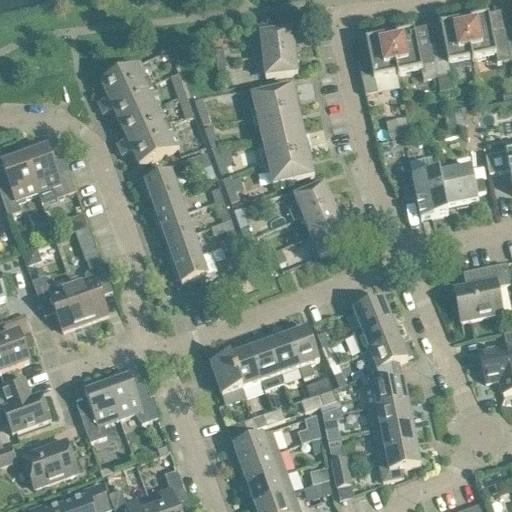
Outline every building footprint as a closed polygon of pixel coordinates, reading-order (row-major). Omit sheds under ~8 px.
[(465,21),(464,21),(473,62),(496,57),(497,66),(511,63),(506,33),(493,36),(489,18),(470,22),(471,27),(466,28),(465,21)] [(444,46),(431,49),(438,80),(451,78),(449,67),(473,62),(464,21),(465,28),(460,29),(459,24),(441,28),(444,46)] [(260,36),(263,58),(298,54),(297,44),(294,44),(293,32),(260,36)] [(390,36),(398,77),(421,73),(423,83),(438,80),(431,49),(418,51),(414,33),(396,37),(397,42),(392,43),(390,36)] [(370,61),(358,64),(362,81),(366,98),(378,96),(375,82),(398,77),(390,36),(389,36),(391,43),(386,44),(385,39),(366,43),(370,61)] [(215,52),(217,64),(225,63),(223,51),(215,52)] [(263,58),(266,81),(298,76),(297,64),(299,64),(298,54),(263,58)] [(217,64),(218,77),(226,76),(225,63),(217,64)] [(98,106),(103,117),(113,112),(127,142),(117,147),(122,158),(132,154),(140,170),(179,152),(140,67),(101,85),(108,101),(98,106)] [(170,79),(178,101),(186,98),(178,76),(170,79)] [(252,98),(273,189),(314,179),(310,161),(312,161),(310,150),(307,151),(299,117),(302,116),(300,106),(297,106),(293,88),(252,98)] [(511,91),(502,93),(504,104),(511,103),(511,91)] [(178,101),(185,123),(194,120),(186,98),(178,101)] [(202,102),(195,104),(199,116),(207,113),(202,102)] [(207,113),(199,116),(203,128),(211,125),(207,113)] [(462,115),(445,118),(447,132),(464,129),(462,115)] [(406,120),(386,125),(390,143),(410,139),(406,120)] [(212,129),(205,132),(209,144),(217,141),(212,129)] [(217,141),(209,144),(213,155),(221,152),(217,141)] [(381,152),(384,161),(395,158),(392,148),(381,152)] [(47,149),(25,158),(39,198),(51,194),(57,202),(76,195),(70,176),(58,180),(47,149)] [(221,152),(213,155),(217,167),(225,164),(221,152)] [(488,158),(486,159),(489,178),(509,173),(510,178),(511,186),(511,153),(506,155),(504,155),(488,158)] [(207,156),(199,159),(203,171),(212,169),(207,156)] [(39,198),(25,158),(2,166),(13,196),(2,200),(9,219),(21,215),(18,208),(26,206),(26,203),(39,198)] [(413,187),(403,189),(405,199),(410,202),(416,200),(420,222),(448,217),(447,212),(440,175),(440,174),(432,176),(429,160),(409,165),(412,180),(413,187)] [(225,164),(217,167),(221,179),(229,176),(225,164)] [(471,169),(440,175),(447,212),(479,205),(477,197),(486,195),(483,182),(474,184),(471,169)] [(150,200),(152,205),(179,196),(171,175),(141,186),(147,201),(150,200)] [(231,179),(223,182),(227,194),(235,191),(231,179)] [(293,224),(335,206),(332,197),(329,198),(324,187),(294,199),(299,210),(289,214),(293,224)] [(211,194),(215,206),(224,203),(220,191),(211,194)] [(235,191),(227,194),(231,206),(239,203),(235,191)] [(151,213),(156,227),(186,216),(179,196),(152,205),(155,212),(151,213)] [(215,206),(223,227),(231,224),(224,203),(215,206)] [(303,220),(311,240),(344,227),(335,206),(293,224),(293,225),(303,220)] [(68,229),(74,231),(79,228),(81,222),(77,217),(71,215),(66,218),(65,224),(68,229)] [(165,241),(167,246),(194,237),(186,216),(156,227),(161,242),(165,241)] [(311,240),(320,260),(350,248),(345,237),(347,236),(344,227),(311,240)] [(241,232),(245,244),(253,241),(249,229),(241,232)] [(226,235),(230,247),(239,244),(234,232),(226,235)] [(166,254),(171,268),(201,257),(194,237),(167,246),(169,252),(166,254)] [(253,241),(245,244),(249,256),(251,261),(259,258),(257,253),(253,241)] [(230,247),(235,259),(243,256),(239,244),(230,247)] [(282,252),(274,255),(280,267),(287,264),(282,252)] [(180,281),(182,288),(218,275),(211,255),(201,259),(201,257),(171,268),(176,283),(180,281)] [(86,281),(71,287),(86,327),(108,319),(98,290),(109,286),(100,259),(87,264),(90,274),(87,275),(85,279),(86,281)] [(506,266),(477,273),(479,285),(454,291),(461,325),(503,317),(497,290),(511,288),(506,266)] [(48,289),(44,279),(32,284),(42,310),(53,306),(63,335),(86,327),(71,287),(56,292),(55,290),(51,288),(48,289)] [(210,286),(191,293),(196,306),(214,299),(210,286)] [(353,313),(362,334),(391,322),(383,301),(353,313)] [(362,334),(370,354),(400,342),(391,322),(362,334)] [(308,331),(288,338),(300,372),(304,382),(315,378),(311,367),(320,364),(308,331)] [(0,375),(30,365),(19,335),(0,342),(0,375)] [(317,338),(322,350),(330,347),(325,335),(317,338)] [(486,386),(500,383),(503,397),(511,395),(511,335),(504,337),(507,349),(479,355),(486,386)] [(288,338),(269,345),(281,379),(300,372),(288,338)] [(370,354),(378,374),(399,366),(408,362),(400,342),(370,354)] [(269,345),(250,352),(262,385),(265,395),(284,388),(280,379),(281,379),(269,345)] [(322,350),(330,371),(338,367),(330,347),(322,350)] [(250,352),(230,359),(245,401),(246,401),(242,392),(262,385),(250,352)] [(245,401),(230,359),(211,366),(226,408),(245,401)] [(358,414),(358,415),(408,404),(404,382),(402,382),(399,366),(378,374),(370,378),(362,383),(369,412),(358,414)] [(330,371),(339,391),(347,388),(338,367),(330,371)] [(130,379),(108,387),(121,424),(136,419),(142,428),(158,422),(150,398),(139,402),(130,379)] [(25,381),(6,388),(0,391),(7,410),(3,411),(13,437),(32,430),(50,423),(41,397),(30,401),(28,395),(29,395),(25,381)] [(121,424),(108,387),(85,395),(93,418),(82,422),(91,446),(106,440),(105,430),(121,424)] [(315,412),(321,410),(336,405),(332,393),(311,401),(315,412)] [(305,416),(315,412),(311,401),(301,405),(305,416)] [(321,410),(322,417),(341,410),(338,404),(336,405),(321,410)] [(373,433),(373,434),(412,425),(408,404),(358,415),(362,435),(373,433)] [(322,417),(326,435),(335,433),(332,420),(344,419),(341,410),(322,417)] [(282,412),(272,415),(276,426),(286,423),(282,412)] [(272,415),(253,422),(257,433),(276,426),(272,415)] [(308,422),(312,444),(321,441),(316,419),(308,422)] [(227,431),(231,443),(257,433),(253,422),(227,431)] [(373,434),(377,454),(417,446),(412,425),(373,434)] [(234,448),(241,470),(279,456),(271,434),(234,448)] [(312,444),(317,465),(325,462),(321,441),(312,444)] [(67,444),(23,460),(35,492),(78,476),(67,444)] [(377,454),(383,485),(404,481),(402,472),(421,468),(417,446),(377,454)] [(12,451),(0,454),(0,470),(17,465),(12,451)] [(241,470),(249,490),(287,476),(279,456),(241,470)] [(332,464),(337,491),(351,488),(346,461),(332,464)] [(317,465),(321,486),(329,483),(325,462),(317,465)] [(163,507),(152,511),(180,511),(190,509),(177,473),(165,478),(170,493),(160,497),(163,507)] [(249,490),(256,511),(286,500),(294,497),(287,476),(249,490)] [(511,481),(494,488),(498,500),(511,494),(511,481)] [(321,486),(324,499),(332,497),(329,483),(321,486)] [(109,511),(101,488),(85,494),(87,499),(51,511),(43,511),(43,510),(36,511),(109,511)] [(109,498),(114,511),(152,511),(149,511),(140,511),(137,504),(127,508),(122,494),(109,498)] [(286,500),(256,511),(299,511),(294,497),(286,500)]
